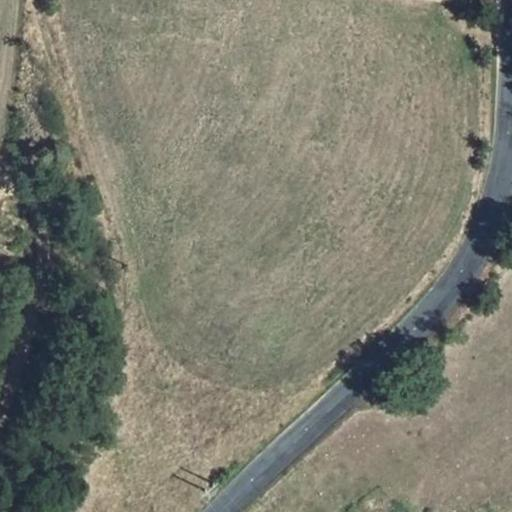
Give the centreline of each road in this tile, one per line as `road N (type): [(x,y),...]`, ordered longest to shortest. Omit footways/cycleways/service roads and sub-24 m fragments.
road 1 (secondary): [(225,511),(410,335),(471,254),(492,199),(504,129),(504,0)]
road 2 (track): [(0,417),(45,258),(39,217),(7,185)]
